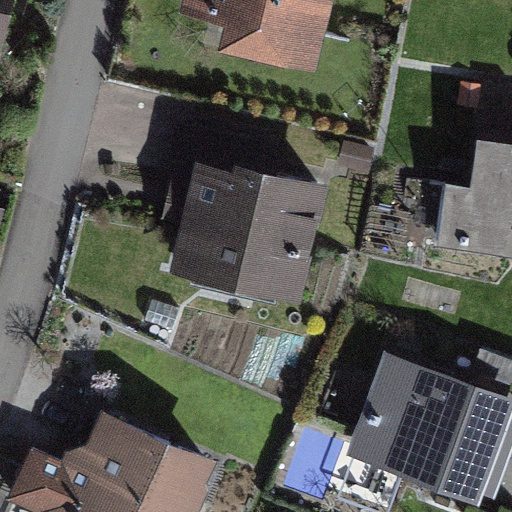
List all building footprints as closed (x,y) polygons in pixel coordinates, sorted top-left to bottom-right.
[(185,0),(184,5),(218,12),(210,44),(312,68),(327,0),(185,0)] [(299,298),(325,179),(214,155),(221,123),(186,116),(164,214),(182,217),(171,270),(299,298)] [(438,238),(511,249),(511,134),(475,129),(468,180),(447,177),(438,238)] [(497,452),(511,410),(511,400),(384,355),(348,457),(479,504),(497,452)] [(4,511),(194,511),(212,471),(97,423),(76,472),(29,452),(4,511)]
